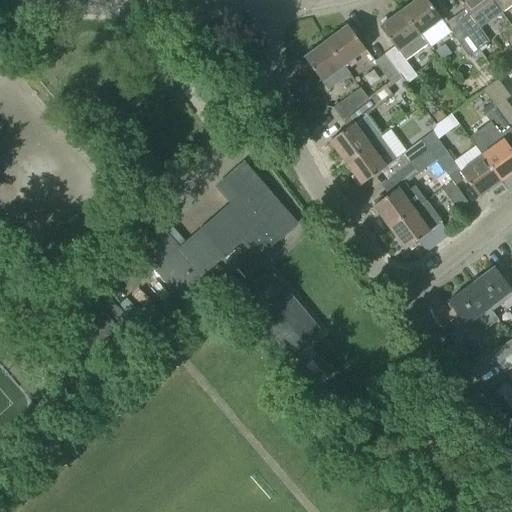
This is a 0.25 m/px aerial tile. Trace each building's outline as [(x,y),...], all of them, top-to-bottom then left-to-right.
[(417,0),(401,11),(427,45),(430,49),(450,33),(467,57),(479,49),(470,38),(464,29),(455,17),(445,25),(427,0),(417,0)] [(457,0),(470,17),(492,1),(490,0),(457,0)] [(511,0),(490,0),(492,1),(501,13),(511,5),(511,0)] [(380,27),(394,47),(385,54),(400,75),(403,78),(407,84),(417,76),(406,60),(427,45),(401,11),(380,27)] [(470,38),(479,49),(489,41),(474,21),(464,29),(470,38)] [(345,67),(366,51),(348,25),(326,42),(345,67)] [(304,58),(328,91),(350,75),(344,67),(345,67),(326,42),(304,58)] [(385,54),(374,62),(389,83),(400,75),(385,54)] [(387,89),(403,78),(400,75),(389,83),(368,99),(352,111),(359,120),(365,116),(366,116),(392,96),(387,89)] [(511,127),(511,108),(506,100),(510,97),(497,80),(483,91),(492,102),(511,129),(511,127)] [(332,108),(340,119),(352,111),(368,99),(360,88),(332,108)] [(511,130),(511,129),(492,102),(482,110),(490,122),(469,138),(471,139),(501,181),(511,172),(511,151),(507,144),(511,141),(511,130)] [(432,116),(437,124),(445,118),(440,111),(432,116)] [(381,137),(366,116),(365,116),(359,120),(329,142),(346,164),(381,137)] [(429,151),(436,161),(449,177),(459,170),(447,153),(432,133),(422,140),(429,151)] [(386,167),(398,159),(381,137),(346,164),(362,186),(386,167)] [(478,197),(501,181),(471,139),(470,140),(482,157),(461,173),(478,197)] [(429,151),(422,140),(406,152),(406,153),(402,156),(409,165),(429,151)] [(404,184),(417,175),(436,161),(429,151),(409,165),(397,174),(404,184)] [(296,225),(243,164),(237,169),(217,187),(232,204),(179,250),(201,276),(254,230),(269,247),(296,225)] [(453,182),(442,190),(457,210),(468,203),(453,182)] [(404,184),(399,188),(373,207),(389,229),(424,203),(425,202),(414,187),(409,190),(404,184)] [(161,191),(149,189),(147,205),(159,207),(161,191)] [(405,251),(440,225),(424,203),(389,229),(405,251)] [(141,252),(194,313),(217,294),(201,276),(179,250),(164,232),(163,233),(142,252),(141,251),(141,252)] [(490,309),(511,292),(511,291),(494,268),(472,284),(490,309)] [(321,329),(269,269),(239,294),(290,355),(321,329)] [(472,284),(449,302),(467,326),(469,325),(473,330),(483,332),(498,321),(489,309),(490,309),(472,284)] [(111,362),(131,344),(84,290),(64,308),(111,362)] [(511,339),(491,353),(498,363),(511,354),(511,339)] [(504,373),(511,368),(511,354),(498,363),(504,373)] [(306,366),(322,384),(328,379),(312,360),(306,366)]
